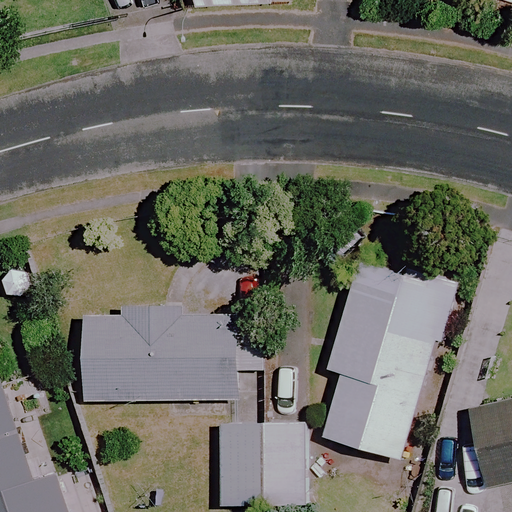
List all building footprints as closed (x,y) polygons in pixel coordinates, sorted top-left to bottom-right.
[(235,0),(191,0),(195,12),(235,0)] [(451,284),(360,263),(334,374),(343,376),(328,441),(410,460),(451,284)] [(126,308),(126,319),(86,319),(87,401),(243,399),(243,376),(273,375),(273,317),(238,318),(195,318),(195,307),(126,308)] [(22,434),(0,370),(0,511),(73,511),(61,475),(48,479),(31,430),(22,434)] [(498,485),(511,481),(511,405),(481,413),(498,485)] [(305,511),(308,425),(225,423),(222,511),(270,511),(305,511)]
